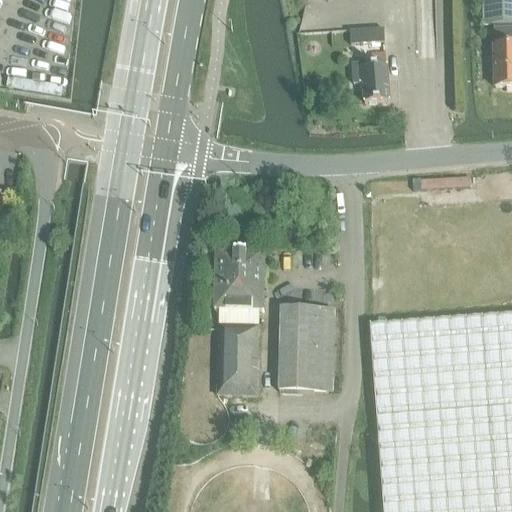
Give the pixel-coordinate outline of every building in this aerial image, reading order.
[(511,28),(511,0),(482,0),(483,29),(511,28)] [(348,48),(383,46),(382,32),(347,34),(348,48)] [(511,32),(493,33),(494,49),(495,91),(511,90),(511,32)] [(351,87),(361,86),(362,106),(387,105),(383,56),(369,57),(369,66),(349,67),(351,87)] [(420,182),(413,183),(413,194),(470,191),(469,182),(420,184),(420,182)] [(214,292),(214,293),(236,293),(236,282),(242,282),(242,278),(263,278),(264,257),(215,256),(215,277),(210,280),(210,290),(214,292)] [(262,316),(263,278),(242,278),(242,282),(236,282),(236,293),(214,293),(213,314),(218,314),(218,330),(216,400),(255,401),(258,316),(262,316)] [(279,394),(327,396),(329,312),(281,311),(279,394)] [(511,511),(511,318),(369,329),(383,511),(511,511)]
